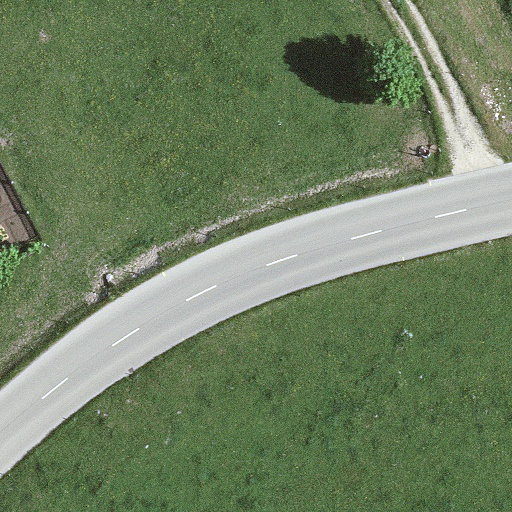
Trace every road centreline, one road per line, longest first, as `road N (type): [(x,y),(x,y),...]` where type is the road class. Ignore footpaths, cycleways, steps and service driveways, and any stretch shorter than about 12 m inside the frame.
road 1 (tertiary): [(511,199),(352,235),(194,296),(82,365),(0,434)]
road 2 (track): [(487,204),(398,0)]
